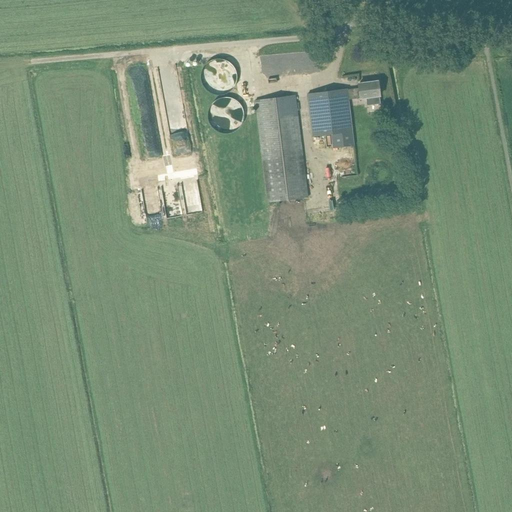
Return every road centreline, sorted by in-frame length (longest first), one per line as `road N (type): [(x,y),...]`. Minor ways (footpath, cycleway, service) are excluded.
road 1 (unclassified): [(349,20),(339,34),(31,62)]
road 2 (unclassified): [(485,43),(417,39),(349,20)]
